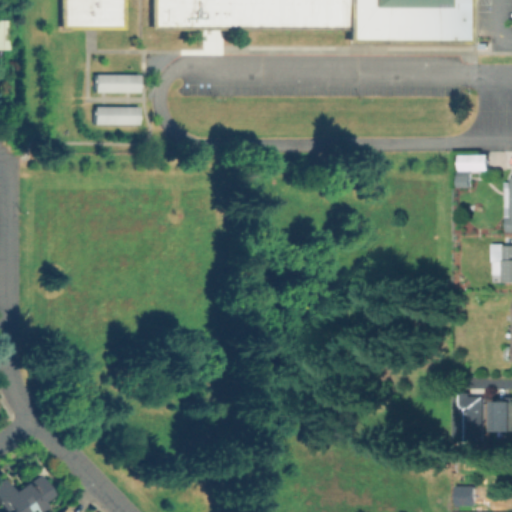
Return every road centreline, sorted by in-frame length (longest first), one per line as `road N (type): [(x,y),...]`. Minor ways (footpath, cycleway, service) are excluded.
road 1 (residential): [(4,167),(4,361)]
road 2 (residential): [(123,511),(31,416)]
